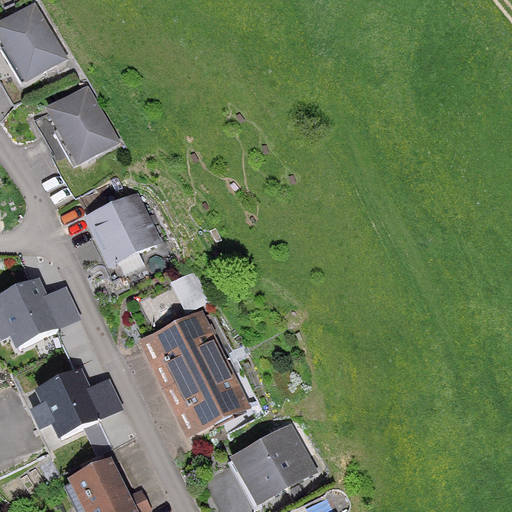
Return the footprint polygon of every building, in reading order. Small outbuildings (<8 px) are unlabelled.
[(36,1),(0,21),(0,38),(5,48),(25,81),(26,82),(68,58),(36,1)] [(25,81),(5,48),(2,49),(21,83),(25,81)] [(89,84),(46,107),(58,129),(78,165),(78,166),(121,143),(89,84)] [(78,165),(58,129),(54,131),(74,166),(78,165)] [(85,216),(109,268),(120,262),(139,253),(163,242),(154,224),(158,222),(154,214),(150,216),(139,191),(85,216)] [(145,266),(139,253),(120,262),(126,275),(145,266)] [(171,282),(186,314),(211,302),(195,270),(171,282)] [(48,294),(39,276),(0,294),(0,337),(1,340),(10,336),(16,348),(81,318),(66,286),(48,294)] [(140,340),(164,390),(227,359),(203,310),(140,340)] [(251,407),(227,359),(164,390),(187,438),(251,407)] [(82,367),(35,389),(42,403),(30,408),(40,430),(52,424),(59,439),(124,409),(109,378),(91,387),(82,367)] [(292,423),(230,457),(233,461),(257,505),(261,503),(318,472),(292,423)] [(71,483),(85,511),(119,511),(136,504),(131,495),(112,456),(69,477),(71,483)] [(263,507),(261,503),(257,505),(233,461),(228,463),(256,511),(263,507)] [(85,511),(71,483),(64,486),(77,511),(85,511)] [(142,489),(131,495),(136,504),(139,511),(149,511),(153,511),(142,489)]
